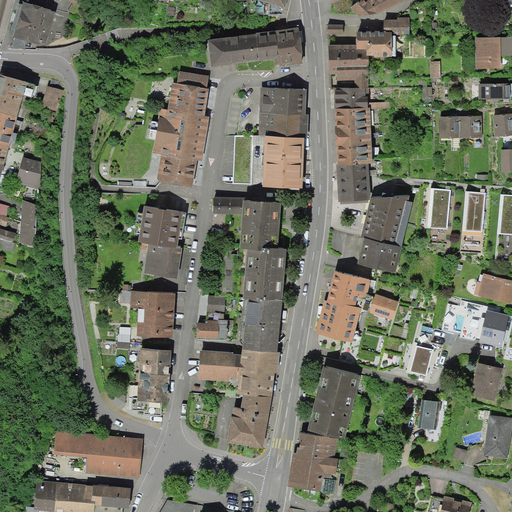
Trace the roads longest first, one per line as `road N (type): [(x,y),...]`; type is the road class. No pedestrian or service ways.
road 1 (residential): [(171,443),(105,413),(86,371),(66,167),(69,78),(56,62),(0,57)]
road 2 (residential): [(171,443),(227,87),(242,77),(317,75)]
road 3 (secondary): [(278,481),(319,196),(317,75)]
road 4 (residential): [(467,479),(409,470),(356,500),(326,505),(274,496)]
